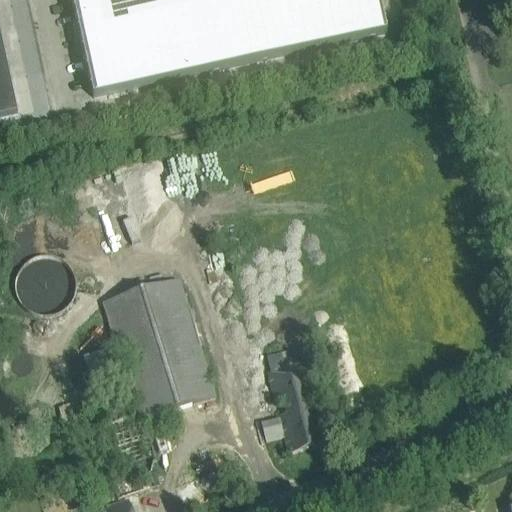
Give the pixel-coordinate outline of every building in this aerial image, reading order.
[(71,0),(93,100),(386,36),(378,0),(71,0)] [(6,63),(0,64),(0,83),(9,81),(6,63)] [(0,101),(13,99),(9,81),(0,83),(0,101)] [(0,120),(17,117),(13,99),(0,101),(0,120)] [(214,402),(178,283),(102,307),(121,366),(139,425),(214,402)] [(302,350),(269,357),(283,418),(265,422),(270,442),(287,438),(291,453),(323,446),(302,350)] [(132,511),(129,503),(99,511),(132,511)]
